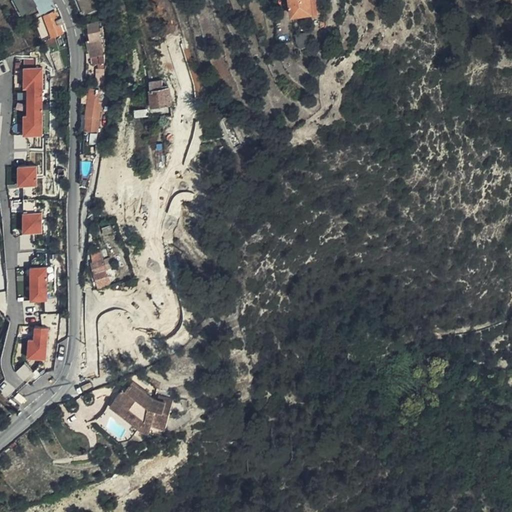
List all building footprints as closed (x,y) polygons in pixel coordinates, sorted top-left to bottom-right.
[(57,5),(53,0),(17,0),(24,10),(37,3),(42,12),(57,5)] [(98,7),(95,0),(81,0),(86,12),(98,7)] [(314,16),(321,15),(318,0),(292,0),(294,15),(313,12),(314,16)] [(67,31),(63,17),(59,18),(56,12),(45,15),(53,37),(67,31)] [(106,47),(105,36),(103,37),(101,22),(90,23),(92,39),(91,39),(97,59),(106,58),(106,47)] [(310,41),(310,32),(298,33),(299,42),(310,41)] [(326,63),(333,48),(327,44),(319,59),(326,63)] [(45,134),(44,65),(23,66),(24,87),(27,87),(27,114),(23,114),(24,134),(45,134)] [(92,82),(92,87),(104,89),(105,80),(100,80),(100,83),(92,82)] [(172,104),(170,88),(164,88),(163,80),(152,81),(154,106),(172,104)] [(104,94),(91,93),(88,116),(96,118),(101,119),(104,94)] [(58,124),(58,107),(55,107),(55,112),(50,112),(50,125),(58,124)] [(94,166),(97,131),(89,131),(89,134),(86,133),(86,140),(88,140),(88,145),(86,145),(86,159),(88,159),(87,166),(94,166)] [(57,165),(57,155),(49,156),(49,165),(57,165)] [(38,184),(38,163),(18,164),(18,184),(38,184)] [(23,210),(23,231),(44,231),(44,210),(23,210)] [(93,253),(94,262),(101,259),(104,259),(102,251),(93,253)] [(104,259),(101,259),(104,271),(108,270),(109,269),(106,258),(104,259)] [(104,271),(101,259),(94,262),(97,273),(104,271)] [(48,265),(29,265),(31,299),(49,299),(48,265)] [(28,358),(49,358),(49,325),(35,325),(35,337),(28,337),(28,358)] [(126,391),(111,408),(126,420),(130,414),(147,427),(168,429),(173,403),(159,400),(157,404),(135,385),(128,393),(126,391)] [(130,414),(126,420),(142,433),(150,435),(164,432),(168,429),(147,427),(130,414)]
